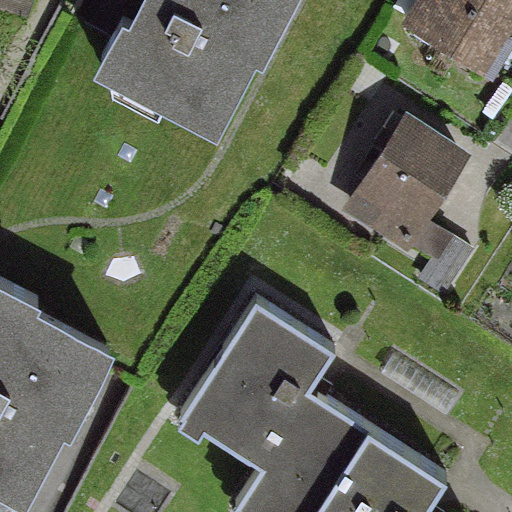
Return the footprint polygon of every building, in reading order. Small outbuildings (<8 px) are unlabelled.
[(0,0),(0,3),(17,10),(20,0),(0,0)] [(138,0),(129,18),(118,12),(96,54),(161,88),(156,99),(207,125),(264,15),(275,21),(286,0),(138,0)] [(511,0),(418,0),(406,21),(475,63),(511,0)] [(404,238),(405,237),(457,156),(399,118),(346,201),(404,238)] [(416,275),(439,290),(467,247),(443,232),(416,275)] [(73,383),(83,388),(105,347),(28,307),(33,296),(0,278),(0,484),(15,493),(73,383)] [(309,511),(365,425),(303,385),(328,345),(252,297),(185,400),(206,414),(199,424),(258,462),(240,491),(261,504),(255,511),(309,511)] [(440,473),(365,425),(309,511),(415,511),(440,473)]
